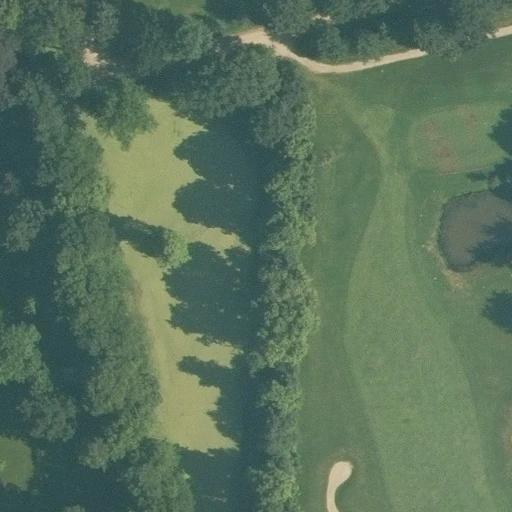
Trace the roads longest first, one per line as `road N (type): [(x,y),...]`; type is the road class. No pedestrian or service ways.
road 1 (track): [(280,33),(146,67),(109,60)]
road 2 (track): [(408,0),(280,33)]
